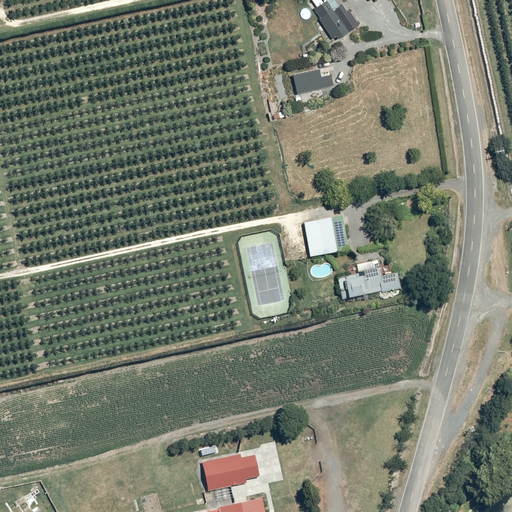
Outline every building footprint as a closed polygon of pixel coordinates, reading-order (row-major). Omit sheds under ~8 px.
[(312,0),(316,5),(312,7),(333,41),(361,23),(349,4),(347,1),(348,0),(312,0)] [(328,66),(318,69),(292,74),(296,93),(332,85),(328,66)] [(342,216),(303,222),(309,256),(325,254),(348,250),(342,216)] [(349,275),(336,277),(341,299),(349,298),(350,302),(360,300),(360,296),(381,291),(381,293),(400,289),(397,273),(389,274),(387,266),(380,266),(379,259),(356,264),(358,272),(358,273),(349,275)] [(202,462),(208,491),(233,485),(246,483),(246,479),(259,476),(257,469),(257,466),(254,455),(240,458),(240,454),(202,462)] [(264,511),(261,498),(247,501),(240,502),(219,506),(219,508),(201,511),(195,511),(193,511),(264,511)]
